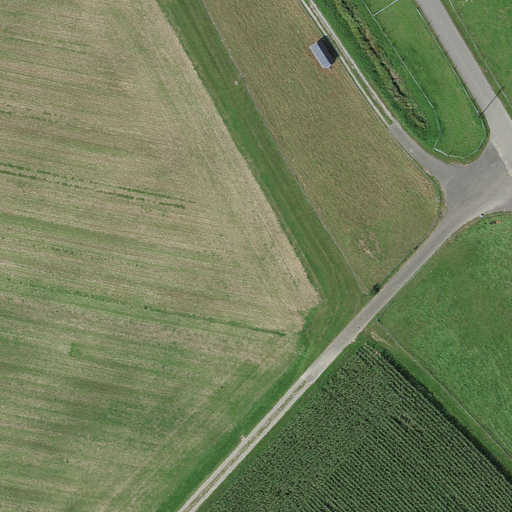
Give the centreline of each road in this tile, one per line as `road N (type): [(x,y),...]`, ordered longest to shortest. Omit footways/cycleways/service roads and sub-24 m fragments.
road 1 (track): [(190,511),(484,188),(511,171)]
road 2 (track): [(305,0),(392,126),(435,167),(484,188)]
